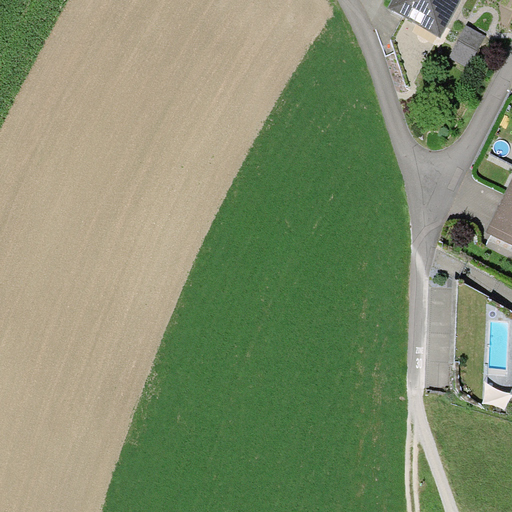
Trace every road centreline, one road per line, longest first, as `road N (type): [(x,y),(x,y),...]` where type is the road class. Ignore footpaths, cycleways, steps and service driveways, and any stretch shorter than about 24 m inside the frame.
road 1 (residential): [(343,0),(425,228),(511,58)]
road 2 (track): [(412,402),(425,228)]
